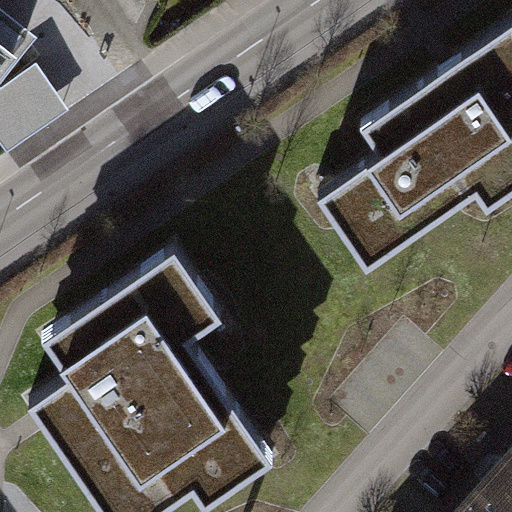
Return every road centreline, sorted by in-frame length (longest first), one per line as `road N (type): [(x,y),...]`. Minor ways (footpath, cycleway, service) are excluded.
road 1 (tertiary): [(319,0),(0,221)]
road 2 (residential): [(366,511),(511,363)]
